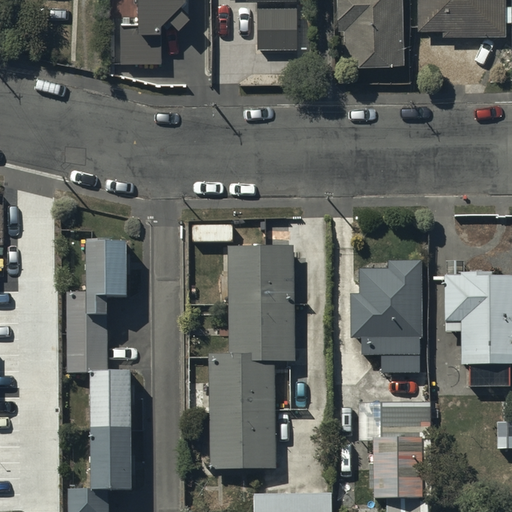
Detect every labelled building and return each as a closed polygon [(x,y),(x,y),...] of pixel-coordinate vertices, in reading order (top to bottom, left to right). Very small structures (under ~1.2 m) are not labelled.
[(134,0),(134,24),(118,24),(118,69),(161,69),(161,33),(170,24),(181,35),(192,25),(181,14),(187,9),(186,0),(134,0)] [(402,0),(337,0),(338,34),(347,34),(347,70),(403,69),(402,0)] [(416,0),(418,33),(445,32),(445,40),(505,38),(504,0),(416,0)] [(296,11),(255,11),(255,52),(296,52),(296,11)] [(127,304),(126,246),(87,247),(87,297),(65,297),(66,380),(90,379),(92,496),(70,496),(70,511),(107,511),(107,499),(131,499),(130,376),(108,376),(107,304),(127,304)] [(292,250),(224,252),(227,359),(207,359),(210,473),(273,471),(270,366),(295,365),(292,250)] [(360,300),(346,300),(345,346),(357,346),(357,360),(420,361),(421,267),(390,267),(390,277),(360,277),(360,300)] [(511,281),(445,282),(445,336),(460,336),(460,370),(511,369),(511,281)] [(12,373),(12,414),(56,414),(56,373),(12,373)] [(430,511),(433,405),(359,403),(358,446),(369,446),(368,504),(387,505),(387,511),(430,511)] [(511,450),(498,451),(498,486),(501,486),(501,502),(511,501),(511,450)] [(332,511),(332,494),(252,496),(252,511),(332,511)]
